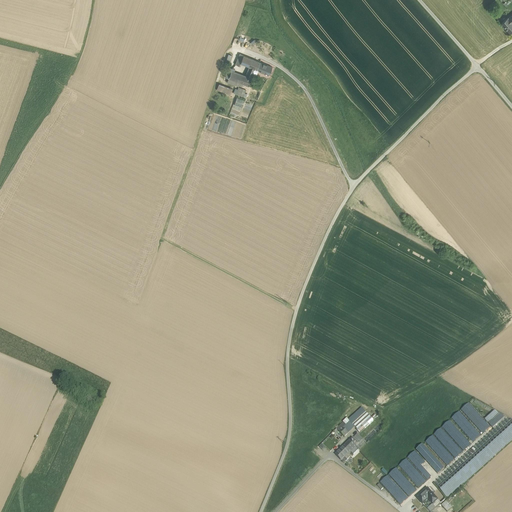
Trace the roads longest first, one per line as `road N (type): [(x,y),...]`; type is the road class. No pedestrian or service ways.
road 1 (unclassified): [(263,511),(292,432),(286,353),(319,246),(353,186),(480,65)]
road 2 (residential): [(277,511),(332,454),(405,511)]
